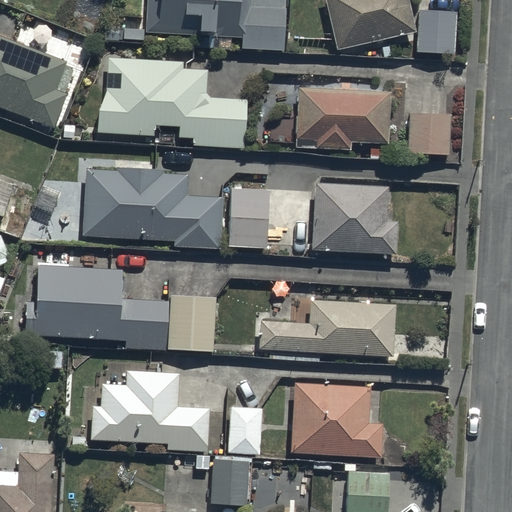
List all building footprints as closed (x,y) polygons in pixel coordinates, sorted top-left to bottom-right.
[(144,0),(142,33),(253,41),(256,0),(144,0)] [(323,0),(335,49),(414,30),(406,0),(323,0)] [(457,9),(417,7),(415,52),(455,54),(457,9)] [(0,108),(55,130),(78,74),(0,43),(0,108)] [(103,58),(98,134),(246,142),(248,100),(207,97),(209,65),(103,58)] [(300,89),(298,143),(390,147),(393,93),(300,89)] [(451,113),(406,112),(406,152),(450,152),(451,113)] [(82,238),(223,244),(225,195),(188,194),(189,171),(85,167),(82,238)] [(316,185),(312,251),(395,256),(399,191),(316,185)] [(265,247),(268,190),(227,189),(225,245),(265,247)] [(0,234),(0,262),(9,259),(0,234)] [(25,340),(217,353),(220,303),(123,297),(124,273),(30,266),(25,340)] [(259,350),(394,357),(397,306),(311,302),(309,323),(261,320),(259,350)] [(88,444),(209,451),(213,409),(180,407),(182,374),(126,371),(90,403),(88,444)] [(291,454),(383,458),(386,388),(294,384),(291,454)] [(259,454),(260,407),(227,407),(226,453),(259,454)] [(0,511),(52,511),(55,454),(20,452),(18,487),(0,485),(0,511)] [(249,457),(212,455),(210,502),(247,503),(249,457)] [(387,511),(389,470),(347,469),(345,511),(387,511)]
